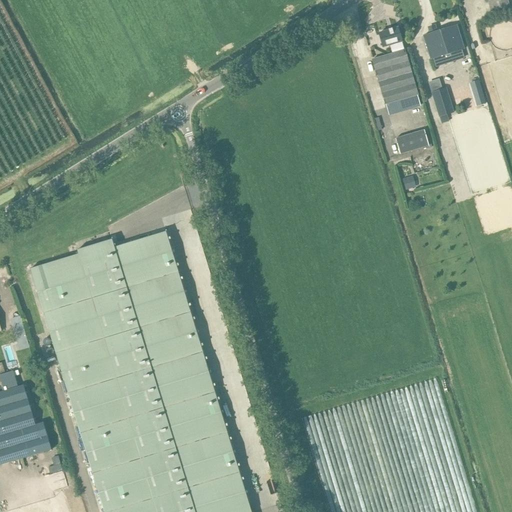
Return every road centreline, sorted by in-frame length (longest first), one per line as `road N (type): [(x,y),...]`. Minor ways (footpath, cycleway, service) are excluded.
road 1 (unclassified): [(303,511),(177,107)]
road 2 (unclassified): [(0,216),(177,107)]
road 3 (unclassified): [(177,107),(355,0)]
